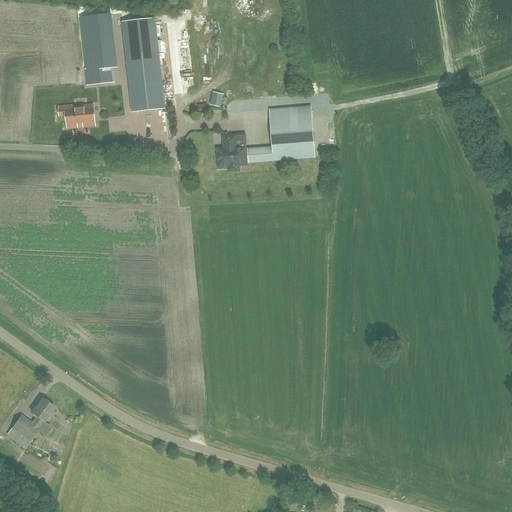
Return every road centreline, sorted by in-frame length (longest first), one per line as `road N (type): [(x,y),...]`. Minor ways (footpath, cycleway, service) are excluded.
road 1 (unclassified): [(413,511),(156,434),(0,331)]
road 2 (track): [(438,0),(455,85),(511,201)]
